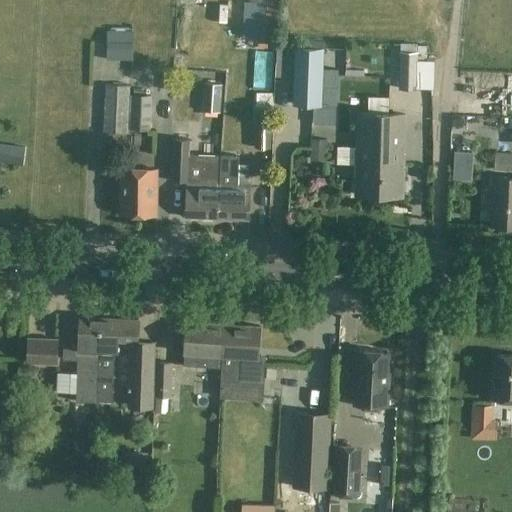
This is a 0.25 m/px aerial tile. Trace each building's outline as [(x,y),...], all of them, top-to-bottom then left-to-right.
[(258,15),(257,33),(275,33),(275,0),(255,0),(255,4),(246,4),(246,15),(258,15)] [(400,53),(399,89),(416,89),(417,53),(417,45),(401,45),(401,53),(400,53)] [(323,49),(295,48),(293,105),(320,106),(323,49)] [(109,56),(109,73),(134,73),(135,56),(109,56)] [(203,83),(202,111),(218,112),(220,84),(203,83)] [(105,85),(105,97),(103,135),(126,136),(128,86),(105,85)] [(130,95),(129,130),(149,131),(151,96),(130,95)] [(368,96),(367,112),(388,113),(388,97),(368,96)] [(358,113),(357,145),(404,146),(405,115),(358,113)] [(256,147),(271,148),(272,119),(257,119),(256,147)] [(172,182),(186,182),(185,217),(215,219),(217,156),(187,155),(188,140),(174,139),(172,182)] [(338,139),(338,157),(355,157),(354,139),(338,139)] [(0,144),(0,162),(23,166),(25,148),(0,144)] [(402,197),(404,146),(357,145),(355,196),(402,197)] [(511,146),(496,145),(495,154),(494,154),(493,172),(511,172),(511,146)] [(217,156),(215,219),(249,220),(250,185),(238,185),(239,156),(217,156)] [(119,214),(156,216),(158,171),(121,169),(119,214)] [(490,226),(511,227),(511,178),(493,177),(490,226)] [(143,335),(160,334),(159,309),(142,310),(143,335)] [(75,402),(97,403),(99,318),(79,317),(78,347),(63,346),(62,360),(77,360),(75,402)] [(137,319),(99,318),(97,403),(99,403),(99,402),(110,403),(112,352),(118,352),(118,340),(132,340),(131,361),(130,361),(129,385),(127,385),(127,388),(129,388),(128,404),(151,405),(153,341),(136,341),(137,319)] [(223,368),(226,323),(186,321),(184,353),(185,354),(184,365),(223,368)] [(226,323),(223,368),(222,379),(263,382),(265,357),(258,356),(260,326),(226,323)] [(28,339),(27,363),(56,364),(57,340),(28,339)] [(355,366),(353,406),(387,407),(389,368),(386,367),(387,351),(359,350),(358,366),(355,366)] [(511,358),(494,357),(493,374),(491,373),(489,401),(511,402),(511,358)] [(155,362),(155,397),(171,397),(172,363),(155,362)] [(70,385),(70,365),(58,365),(58,385),(70,385)] [(327,488),(330,414),(296,412),(292,487),(327,488)] [(358,496),(359,468),(361,446),(337,445),(334,495),(358,496)]
